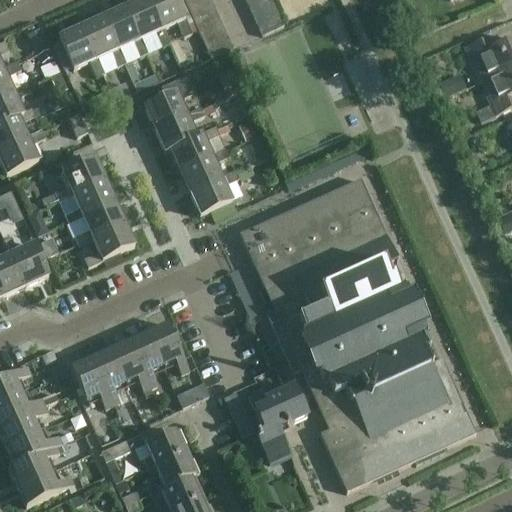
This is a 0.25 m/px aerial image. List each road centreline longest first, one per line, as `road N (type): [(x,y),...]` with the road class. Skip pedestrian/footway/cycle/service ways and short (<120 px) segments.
road 1 (residential): [(0,342),(27,330),(61,335),(188,277)]
road 2 (residential): [(403,511),(511,459)]
